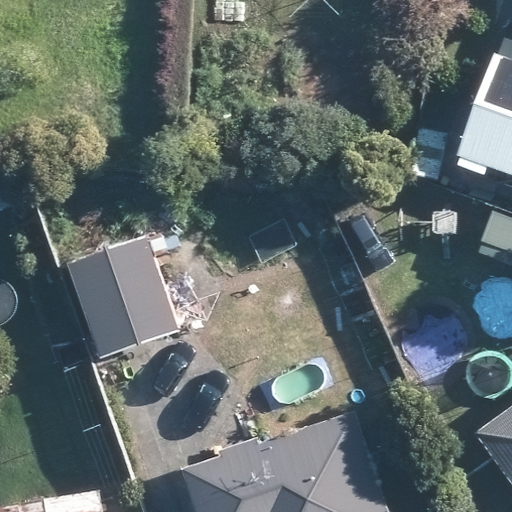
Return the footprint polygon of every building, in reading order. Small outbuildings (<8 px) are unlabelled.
[(0,0),(0,20),(33,20),(32,0),(0,0)] [(511,75),(454,67),(440,177),(511,186),(511,75)] [(73,265),(106,361),(186,335),(151,236),(73,265)] [(511,414),(482,436),(511,476),(511,414)] [(394,511),(362,415),(268,446),(265,440),(258,441),(224,452),(226,460),(188,472),(201,511),(394,511)] [(110,511),(108,493),(3,511),(110,511)]
